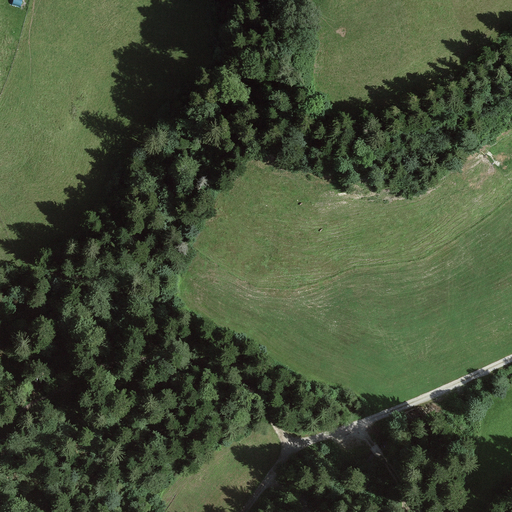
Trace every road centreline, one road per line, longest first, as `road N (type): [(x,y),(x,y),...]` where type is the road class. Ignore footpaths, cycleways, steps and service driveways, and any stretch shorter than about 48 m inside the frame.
road 1 (track): [(288,450),(241,379),(193,358),(107,365),(0,423)]
road 2 (track): [(366,422),(511,360)]
